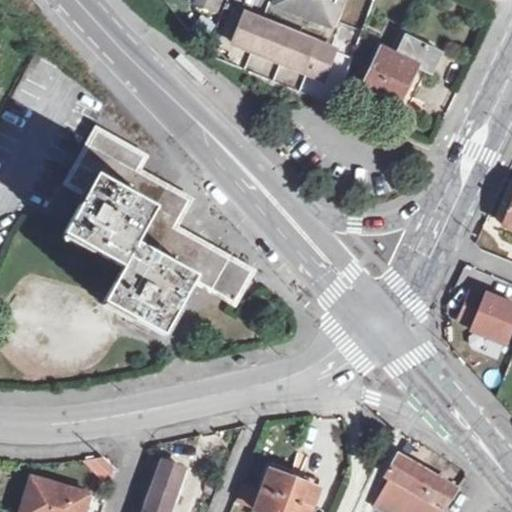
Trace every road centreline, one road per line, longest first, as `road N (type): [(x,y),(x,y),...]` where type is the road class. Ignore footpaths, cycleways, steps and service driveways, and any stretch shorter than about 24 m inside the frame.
road 1 (tertiary): [(130,58),(167,110),(373,331)]
road 2 (residential): [(466,172),(416,211),(377,221),(330,218),(279,190)]
road 3 (tertiary): [(279,190),(130,58)]
road 4 (tertiary): [(511,463),(394,317)]
road 5 (tertiary): [(394,317),(279,190)]
road 6 (residential): [(298,376),(456,427)]
road 7 (residential): [(394,317),(466,172)]
road 8 (residential): [(298,376),(142,409)]
road 9 (residential): [(142,409),(0,420)]
road 10 (tertiary): [(373,331),(456,427)]
